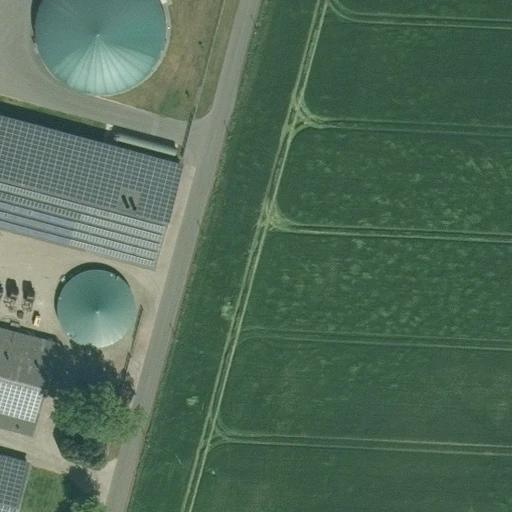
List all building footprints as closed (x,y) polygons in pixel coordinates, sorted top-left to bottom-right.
[(40,0),(38,4),(34,22),(35,41),(41,58),(52,73),(67,84),(85,90),(103,92),(121,88),(137,79),(151,66),(160,50),(164,32),(162,14),(157,0),(40,0)] [(183,161),(0,112),(0,224),(154,266),(183,161)] [(60,289),(57,302),(58,316),(63,328),(72,338),(84,344),(97,346),(110,344),(122,337),(131,327),(136,315),(137,302),(133,290),(126,279),(116,271),(104,267),(91,266),(78,270),(68,278),(60,289)] [(67,340),(0,323),(0,424),(43,436),(67,340)] [(0,511),(9,511),(24,456),(0,449),(0,511)]
